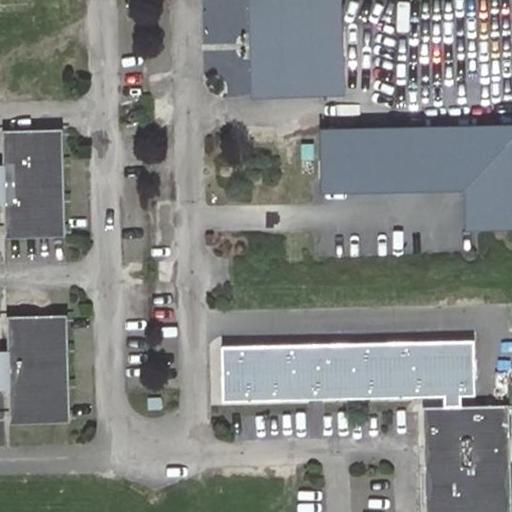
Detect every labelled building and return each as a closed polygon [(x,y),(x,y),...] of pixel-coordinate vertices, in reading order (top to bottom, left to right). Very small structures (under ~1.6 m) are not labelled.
[(259,32),(258,0),(248,0),(250,91),(260,91),(260,57),(267,57),(267,32),(259,32)] [(313,90),(311,0),(258,0),(259,32),(267,32),(267,57),(260,57),(260,91),(313,90)] [(340,0),(311,0),(313,90),(343,89),(340,0)] [(511,127),(322,131),(323,183),(474,179),(475,226),(511,225),(511,127)] [(0,388),(8,388),(9,419),(70,418),(67,319),(6,320),(7,350),(0,350),(0,202),(4,202),(4,233),(65,231),(62,132),(2,134),(3,165),(0,165),(0,388)] [(474,339),(222,346),(223,399),(446,394),(446,406),(462,406),(461,393),(475,393),(474,339)] [(425,511),(511,511),(509,405),(462,406),(446,406),(422,406),(424,475),(436,482),(425,503),(425,511)]
